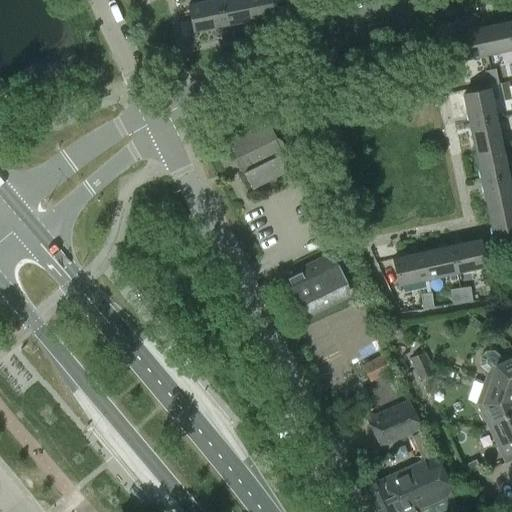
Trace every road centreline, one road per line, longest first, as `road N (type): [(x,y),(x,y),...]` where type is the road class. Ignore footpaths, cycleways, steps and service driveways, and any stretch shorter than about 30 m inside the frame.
road 1 (residential): [(353,511),(155,116)]
road 2 (secondary): [(259,511),(40,228)]
road 3 (secondary): [(0,278),(193,511)]
road 4 (residential): [(155,116),(220,71),(307,47),(418,0)]
road 5 (unclassified): [(155,116),(116,129),(17,202)]
road 6 (unclassified): [(40,228),(136,150),(155,116)]
road 7 (residential): [(155,116),(100,0)]
